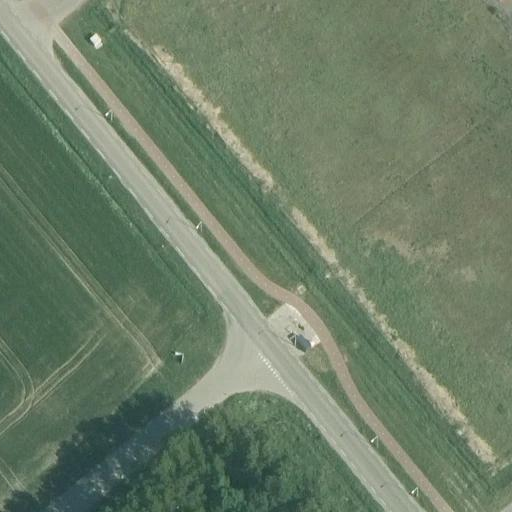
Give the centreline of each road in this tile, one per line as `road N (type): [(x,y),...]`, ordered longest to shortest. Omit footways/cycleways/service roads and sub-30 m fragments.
road 1 (tertiary): [(263,340),(0,10)]
road 2 (unclassified): [(263,340),(57,511)]
road 3 (tertiary): [(406,511),(263,340)]
